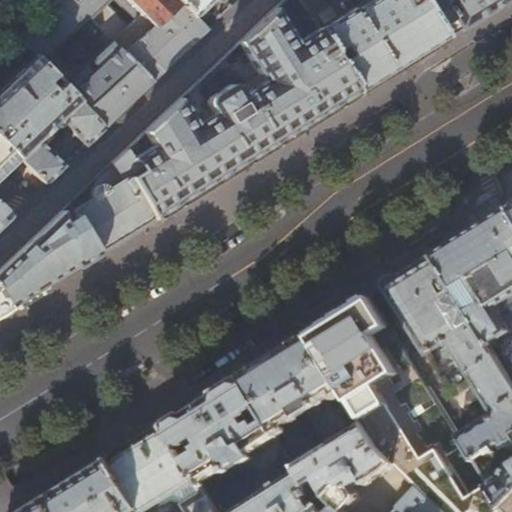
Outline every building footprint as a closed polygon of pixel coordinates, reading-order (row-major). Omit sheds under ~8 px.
[(66,0),(75,9),(84,0),(113,0),(133,20),(109,43),(150,82),(176,58),(204,30),(192,18),(174,0),(66,0)] [(174,0),(192,18),(211,0),(174,0)] [(298,0),(316,29),(357,93),(404,64),(445,38),(421,0),(371,0),(353,12),(352,10),(338,17),(328,0),(298,0)] [(421,0),(445,38),(494,8),(507,0),(421,0)] [(250,159),(357,93),(316,29),(293,42),(273,8),(237,42),(261,83),(239,96),(234,88),(232,86),(229,85),(228,85),(224,87),(208,97),(206,99),(205,101),(204,104),(204,105),(205,107),(210,116),(194,126),(178,98),(142,132),(150,147),(130,159),(138,172),(128,180),(153,220),(250,159)] [(14,37),(32,56),(102,128),(122,108),(150,82),(109,43),(104,38),(97,45),(102,51),(71,81),(66,75),(60,80),(48,66),(58,55),(29,23),(14,37)] [(0,141),(18,159),(44,183),(61,167),(35,142),(47,130),(59,119),(83,146),(102,128),(32,56),(4,84),(0,79),(0,141)] [(18,159),(0,141),(0,175),(3,173),(18,159)] [(86,203),(73,211),(97,254),(122,238),(153,220),(128,180),(138,172),(130,159),(123,150),(109,164),(119,181),(105,190),(102,188),(100,187),(98,187),(94,188),(92,189),(83,197),(86,203)] [(54,281),(97,254),(73,211),(68,203),(0,267),(0,295),(9,309),(54,281)] [(0,224),(8,217),(0,209),(0,224)] [(477,230),(434,257),(490,346),(509,334),(510,334),(511,333),(510,331),(497,309),(506,303),(511,299),(511,211),(510,210),(477,230)] [(511,381),(490,346),(434,257),(411,271),(385,287),(429,356),(430,356),(450,389),(471,376),(494,414),(485,420),(481,418),(473,423),(472,429),(459,438),(474,462),(496,447),(499,451),(506,446),(508,447),(511,444),(511,462),(507,460),(500,474),(487,482),(504,510),(511,501),(511,381)] [(0,314),(9,309),(0,295),(0,314)] [(338,316),(307,336),(345,395),(363,425),(377,447),(394,464),(418,486),(443,511),(501,511),(504,510),(489,485),(466,499),(436,450),(421,459),(377,387),(398,374),(375,336),(389,327),(369,297),(338,316)] [(279,353),(240,377),(278,437),(279,437),(286,433),(287,429),(285,426),(333,397),(335,400),(339,399),(345,395),(307,336),(279,353)] [(209,397),(164,424),(202,484),(227,469),(228,471),(235,467),(236,470),(243,466),(240,461),(243,458),(247,463),(253,459),(250,454),(278,437),(240,377),(209,397)] [(139,440),(109,458),(140,510),(140,511),(215,511),(218,511),(202,484),(164,424),(139,440)] [(385,472),(394,464),(377,447),(363,425),(296,465),(300,472),(320,504),(328,497),(343,511),(346,511),(359,499),(360,496),(354,486),(362,481),(365,484),(367,484),(385,472)] [(137,511),(140,510),(109,458),(63,487),(22,511),(137,511)] [(312,511),(320,504),(300,472),(235,511),(312,511)] [(443,511),(418,486),(392,511),(443,511)] [(343,511),(328,497),(320,504),(312,511),(343,511)] [(511,511),(511,501),(504,510),(501,511),(511,511)]
